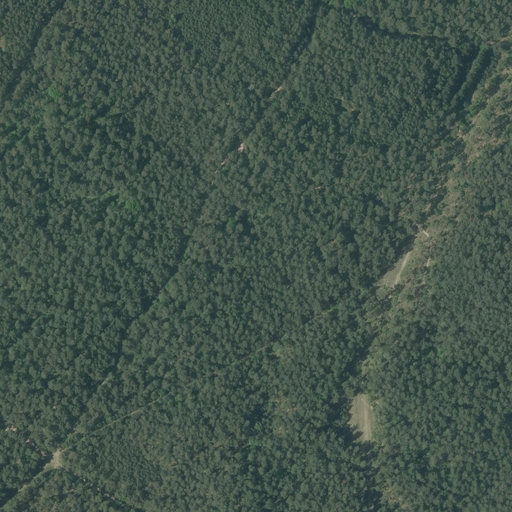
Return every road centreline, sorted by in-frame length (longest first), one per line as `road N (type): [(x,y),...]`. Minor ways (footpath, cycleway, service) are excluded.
road 1 (track): [(373,511),(366,355),(466,131),(511,70)]
road 2 (track): [(238,148),(253,168),(367,196),(412,222),(429,237),(422,283),(511,385)]
road 3 (track): [(54,461),(71,445),(399,275)]
road 4 (track): [(238,148),(213,174),(174,270),(130,326),(115,365),(54,461)]
road 5 (unknown): [(318,6),(301,55),(238,148)]
